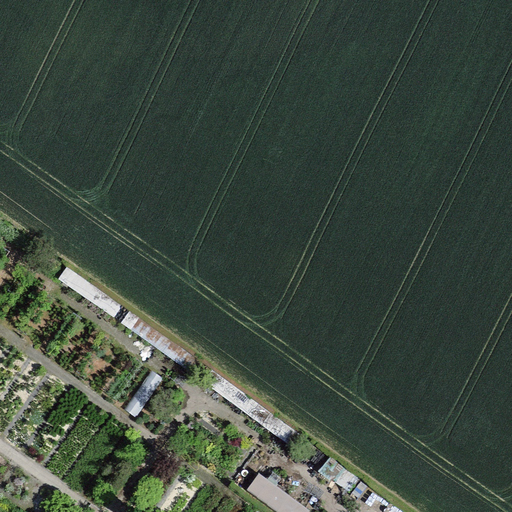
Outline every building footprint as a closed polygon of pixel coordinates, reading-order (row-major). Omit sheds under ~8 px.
[(68,269),(60,280),(113,317),(121,305),(68,269)] [(130,313),(123,324),(193,375),(201,364),(130,313)] [(213,372),(205,383),(334,480),(342,469),(213,372)] [(345,472),(338,482),(350,490),(357,481),(345,472)] [(309,511),(259,475),(247,491),(275,511),(309,511)]
